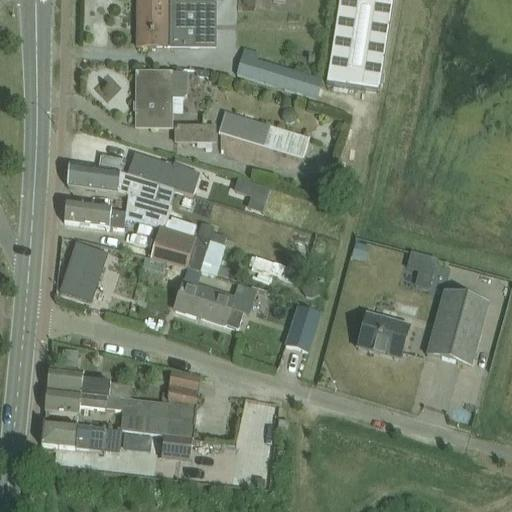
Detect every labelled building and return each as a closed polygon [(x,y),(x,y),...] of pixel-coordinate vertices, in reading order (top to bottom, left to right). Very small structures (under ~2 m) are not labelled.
[(136,0),(136,50),(166,50),(166,49),(170,49),(170,50),(198,50),(198,9),(213,9),(213,1),(222,2),(221,0),(136,0)] [(393,0),(339,0),(326,84),(326,87),(327,87),(379,95),(393,0)] [(322,104),(327,87),(326,87),(326,84),(241,58),(236,78),(322,104)] [(171,132),(171,103),(179,103),(183,99),(183,77),(177,77),(136,77),(136,131),(171,132)] [(224,115),(218,136),(219,136),(219,135),(301,160),(300,161),(302,162),(308,141),(306,141),(306,142),(225,117),(225,116),(224,115)] [(213,131),(175,130),(174,146),(213,146),(213,131)] [(133,157),(127,177),(127,178),(136,181),(142,183),(159,189),(192,200),(199,177),(172,167),(171,170),(166,168),(166,167),(133,157)] [(67,168),(66,189),(67,189),(66,190),(115,197),(126,199),(126,198),(153,206),(159,189),(142,183),(136,181),(127,178),(127,177),(121,175),(118,174),(98,172),(68,168),(67,168)] [(238,183),(234,196),(265,205),(269,193),(238,183)] [(124,216),(123,220),(158,231),(163,233),(166,223),(170,211),(153,206),(126,198),(126,199),(124,216)] [(122,233),(123,220),(124,216),(109,214),(109,211),(65,205),(63,226),(122,233)] [(166,223),(163,233),(192,242),(196,229),(170,221),(169,225),(166,223)] [(158,231),(150,260),(185,271),(193,242),(192,242),(163,233),(158,231)] [(193,242),(185,271),(198,275),(207,246),(193,242)] [(76,248),(60,295),(90,305),(106,258),(76,248)] [(411,257),(407,272),(419,275),(415,289),(428,292),(436,264),(411,257)] [(213,289),(219,265),(203,261),(197,285),(213,289)] [(249,290),(284,299),(289,283),(253,274),(249,290)] [(174,313),(200,321),(223,329),(237,333),(242,317),(229,312),(232,302),(183,286),(174,313)] [(443,294),(425,358),(470,370),(488,307),(443,294)] [(285,349),(291,351),(307,356),(319,318),(297,311),(285,349)] [(366,318),(357,351),(399,363),(408,330),(366,318)] [(83,376),(48,372),(46,394),(129,403),(131,389),(82,383),(83,376)] [(199,384),(172,377),(168,408),(196,411),(199,384)] [(196,411),(168,408),(129,403),(46,394),(44,415),(78,419),(79,410),(121,415),(119,434),(124,435),(164,439),(192,443),(196,411)] [(288,424),(280,423),(278,423),(276,437),(287,438),(288,424)] [(123,446),(124,435),(119,434),(43,426),(40,448),(99,455),(100,444),(123,446)] [(189,465),(192,443),(164,439),(161,461),(189,465)]
